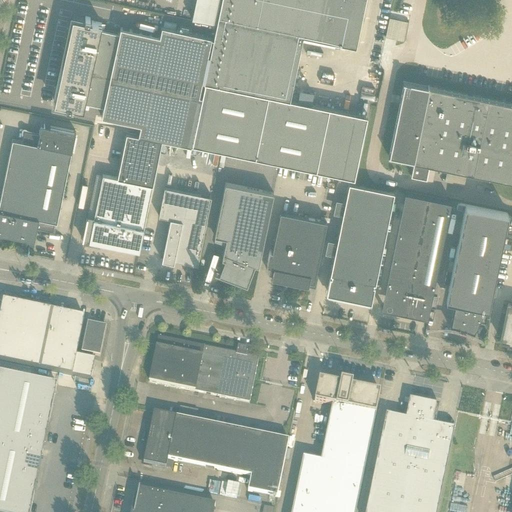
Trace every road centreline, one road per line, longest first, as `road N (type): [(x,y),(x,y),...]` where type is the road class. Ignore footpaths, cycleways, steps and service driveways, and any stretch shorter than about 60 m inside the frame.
road 1 (unclassified): [(136,299),(511,375)]
road 2 (unknown): [(417,49),(390,70),(371,167),(511,204)]
road 3 (unclassified): [(91,511),(136,299)]
road 4 (unknown): [(285,329),(266,410),(144,390)]
road 5 (unknown): [(318,336),(282,511)]
road 6 (unknown): [(363,511),(381,417),(405,353)]
road 7 (unknown): [(252,322),(278,200),(312,188)]
road 8 (unknown): [(101,464),(219,490),(241,511)]
road 9 (unclassified): [(0,271),(136,299)]
road 10 (unknown): [(57,511),(87,394)]
